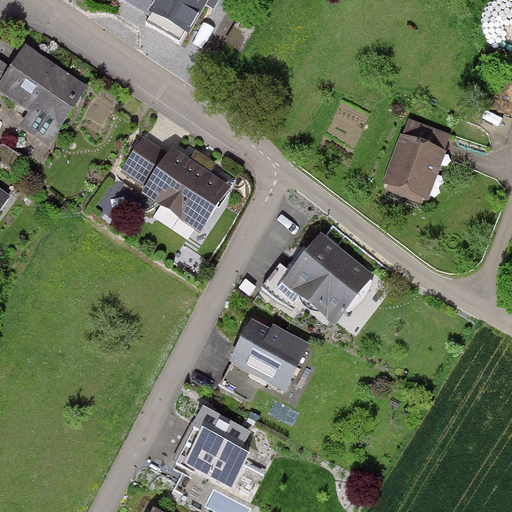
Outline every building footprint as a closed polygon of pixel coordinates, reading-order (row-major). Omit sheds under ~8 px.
[(124,0),(149,14),(144,23),(181,45),(204,5),(212,9),(217,0),(124,0)] [(255,28),(240,19),(225,44),(240,53),(255,28)] [(11,68),(0,60),(0,96),(27,114),(18,128),(49,147),(88,88),(25,47),(11,68)] [(409,121),(403,137),(443,152),(449,135),(409,121)] [(399,136),(381,185),(428,202),(445,152),(443,152),(403,137),(399,136)] [(168,156),(143,138),(119,173),(145,191),(142,196),(200,236),(231,189),(172,149),(168,156)] [(0,212),(11,196),(0,188),(0,212)] [(374,276),(320,237),(291,277),(279,268),(264,289),(296,312),(302,305),(335,330),(374,276)] [(269,330),(250,320),(226,367),(285,395),(311,343),(272,324),(269,330)] [(250,433),(202,409),(191,430),(199,435),(182,467),(232,492),(250,456),(240,451),(250,433)]
